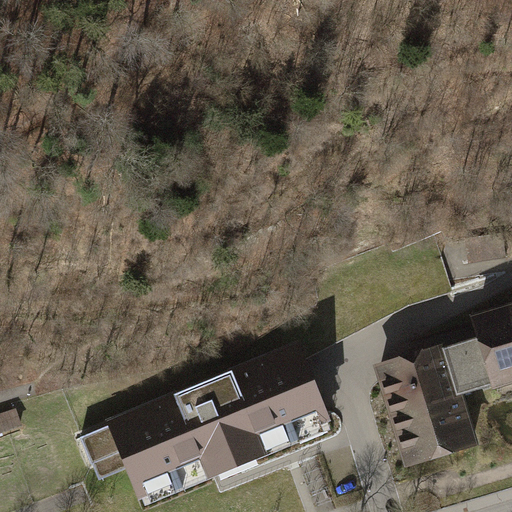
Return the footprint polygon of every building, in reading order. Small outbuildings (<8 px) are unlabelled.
[(491,239),(464,242),(468,266),(495,263),(491,239)] [(390,241),(311,274),(318,294),(325,310),(314,313),(323,335),(315,338),(321,351),(409,306),(451,292),(440,258),(395,272),(390,241)] [(511,311),(472,323),(477,338),(491,389),(511,383),(511,311)] [(465,397),(491,389),(477,338),(377,367),(407,467),(478,447),(465,397)] [(299,347),(82,427),(104,486),(130,477),(143,511),(305,453),(334,442),(299,347)] [(17,410),(0,415),(0,436),(23,430),(17,410)]
